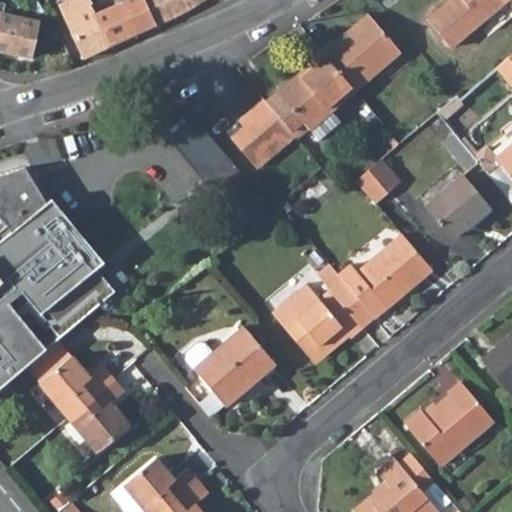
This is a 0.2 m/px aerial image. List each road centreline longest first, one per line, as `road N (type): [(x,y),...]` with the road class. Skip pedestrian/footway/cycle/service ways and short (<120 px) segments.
road 1 (residential): [(274,481),(286,454),(511,264)]
road 2 (residential): [(278,0),(129,67),(0,107)]
road 3 (residential): [(274,481),(239,469),(149,362)]
